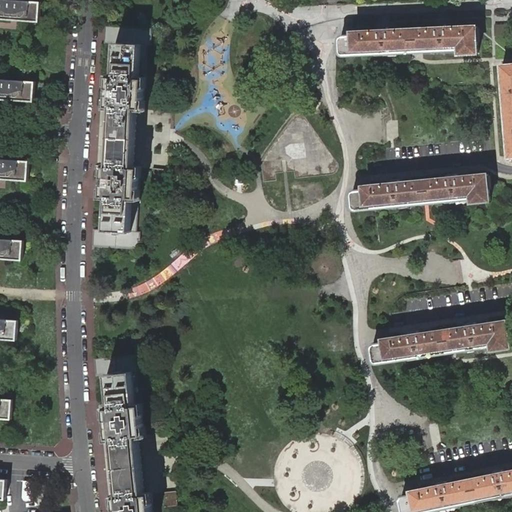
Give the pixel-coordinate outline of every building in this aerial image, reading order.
[(13,0),(0,0),(0,18),(11,20),(17,20),(24,21),(40,22),(42,2),(13,0)] [(342,54),(344,55),(363,54),(376,54),(376,57),(397,56),(397,53),(434,51),(434,54),(460,53),(460,54),(479,53),(478,26),(447,27),(447,24),(438,25),(438,28),(394,30),(390,30),(390,27),(381,28),(381,31),(353,32),(353,36),(343,36),(341,38),(341,52),(342,54)] [(153,28),(106,26),(105,43),(112,44),(109,107),(113,107),(110,166),(105,165),(102,229),(94,229),(93,246),(140,249),(141,231),(138,231),(141,168),(135,167),(138,108),(145,109),(148,45),(152,46),(153,28)] [(511,64),(502,65),(503,81),(500,82),(502,102),(505,102),(507,121),(503,121),(505,142),(508,141),(510,157),(511,157),(511,64)] [(0,78),(0,98),(5,99),(11,99),(35,101),(36,81),(17,80),(0,78)] [(0,158),(0,178),(6,179),(12,179),(29,180),(30,161),(0,158)] [(360,205),(411,201),(423,200),(448,197),(449,201),(475,199),(475,200),(494,198),(491,171),(461,174),(461,171),(452,171),(452,174),(404,178),(403,175),(394,176),(395,179),(367,181),(367,185),(357,186),(355,187),(355,190),(356,202),(357,204),(360,205)] [(0,238),(0,258),(7,259),(23,260),(25,240),(6,239),(0,238)] [(0,318),(0,338),(17,339),(19,320),(0,318)] [(376,362),(378,363),(396,360),(409,358),(409,362),(430,358),(430,355),(466,349),(467,353),(493,349),(493,350),(511,347),(508,320),(478,325),(477,322),(468,323),(469,326),(421,333),(420,330),(411,332),(412,334),(384,339),(385,343),(375,344),(373,345),(372,347),(374,360),(375,362),(376,362)] [(154,511),(152,493),(146,493),(140,435),(147,435),(140,371),(144,371),(142,353),(95,358),(97,376),(104,375),(111,438),(115,438),(121,496),(116,497),(117,511),(154,511)] [(0,398),(0,418),(12,419),(13,399),(0,398)] [(511,470),(505,472),(504,469),(496,471),(496,473),(448,483),(448,480),(439,482),(440,485),(412,491),(413,495),(404,496),(402,497),(401,499),(401,501),(403,511),(421,511),(438,509),(438,511),(459,508),(458,504),(495,497),(495,501),(511,497),(511,470)]
